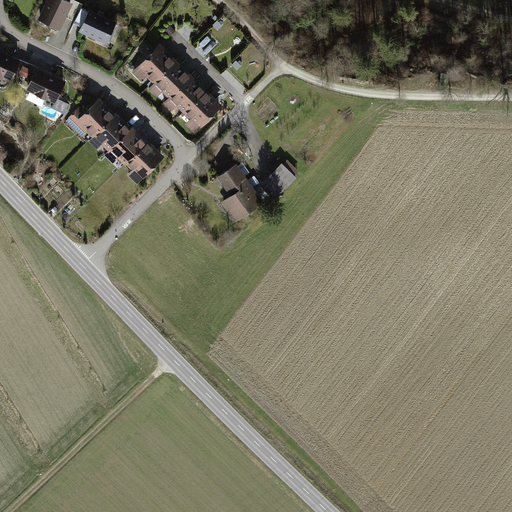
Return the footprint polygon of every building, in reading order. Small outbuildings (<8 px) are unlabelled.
[(75,0),(74,0),(44,0),(37,16),(62,28),(75,0)] [(121,23),(91,9),(80,34),(111,47),(121,23)] [(224,108),(162,45),(134,72),(196,135),(224,108)] [(20,60),(0,50),(0,77),(10,82),(20,60)] [(69,82),(38,67),(28,90),(58,104),(69,82)] [(166,160),(101,97),(75,124),(140,186),(166,160)] [(282,163),(262,182),(276,197),(296,178),(282,163)] [(238,164),(219,178),(232,195),(222,203),(239,225),(268,202),(238,164)]
